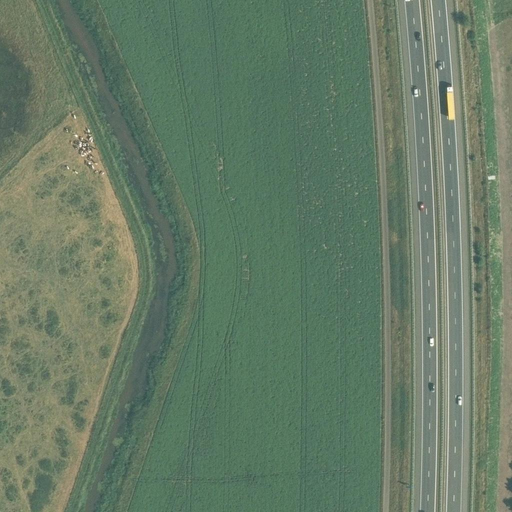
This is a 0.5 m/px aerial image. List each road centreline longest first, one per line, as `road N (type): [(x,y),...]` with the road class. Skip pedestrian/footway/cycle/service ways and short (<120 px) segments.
road 1 (track): [(73,511),(143,301),(146,268),(43,0)]
road 2 (motorway): [(410,0),(423,153),(427,511)]
road 3 (unclassified): [(386,511),(386,232),(370,0)]
road 4 (motorway): [(452,511),(450,152),(438,0)]
